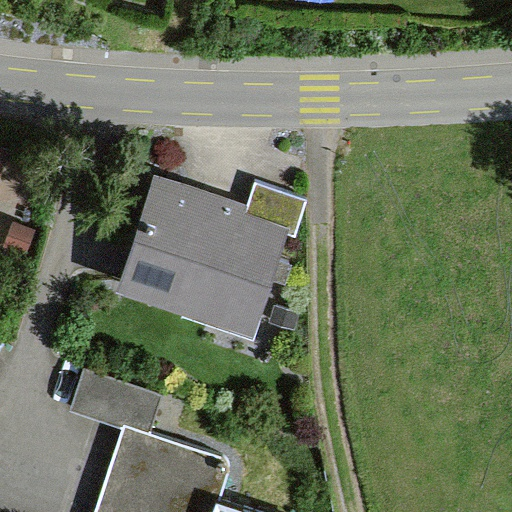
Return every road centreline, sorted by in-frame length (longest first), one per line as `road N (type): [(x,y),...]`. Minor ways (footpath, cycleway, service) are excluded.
road 1 (tertiary): [(0,87),(175,105),(511,91)]
road 2 (track): [(351,511),(323,373),(321,104)]
